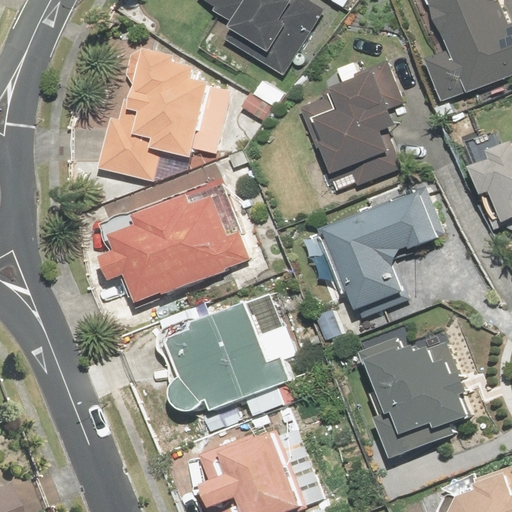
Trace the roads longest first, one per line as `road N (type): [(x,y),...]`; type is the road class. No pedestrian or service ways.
road 1 (residential): [(0,263),(42,331),(116,511)]
road 2 (residential): [(0,119),(54,0)]
road 3 (residential): [(0,143),(21,173),(24,196),(20,220),(0,250)]
